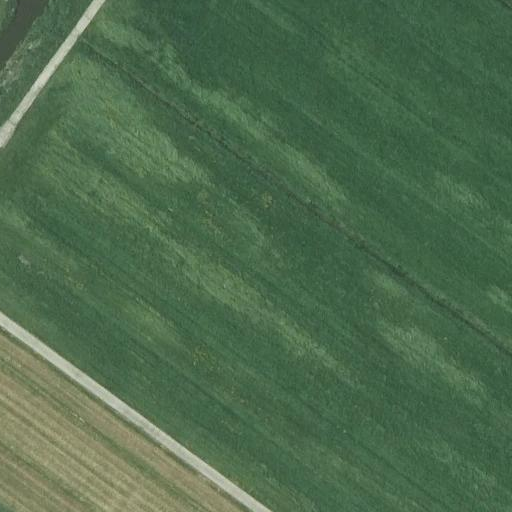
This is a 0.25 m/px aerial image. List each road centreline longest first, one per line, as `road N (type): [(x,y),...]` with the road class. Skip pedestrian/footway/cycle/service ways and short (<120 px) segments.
road 1 (track): [(0,327),(254,511)]
road 2 (track): [(101,0),(0,141)]
